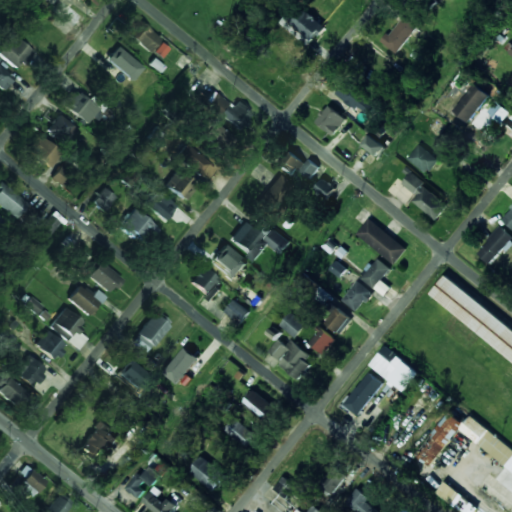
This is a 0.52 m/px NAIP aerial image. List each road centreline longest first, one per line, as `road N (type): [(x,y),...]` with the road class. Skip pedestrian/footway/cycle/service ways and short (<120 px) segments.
road 1 (residential): [(0,475),(382,0)]
road 2 (residential): [(438,511),(0,155)]
road 3 (residential): [(511,306),(137,0)]
road 4 (residential): [(236,511),(511,170)]
road 5 (residential): [(0,146),(116,0)]
road 6 (secondary): [(113,511),(0,420)]
